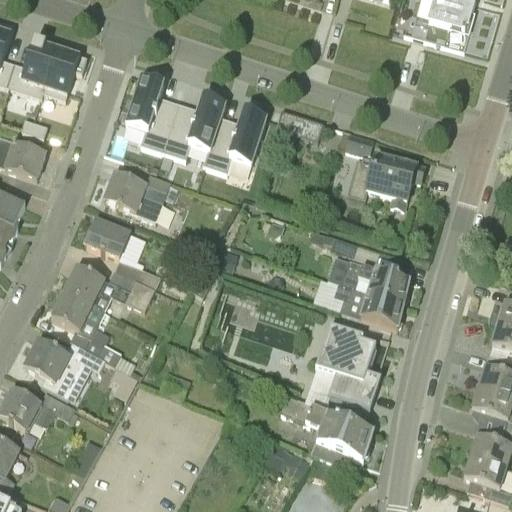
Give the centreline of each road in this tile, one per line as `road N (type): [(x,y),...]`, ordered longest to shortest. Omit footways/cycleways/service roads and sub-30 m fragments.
road 1 (residential): [(481,148),(122,30)]
road 2 (tertiary): [(393,511),(419,375),(481,148)]
road 3 (residential): [(6,329),(76,176),(122,30)]
